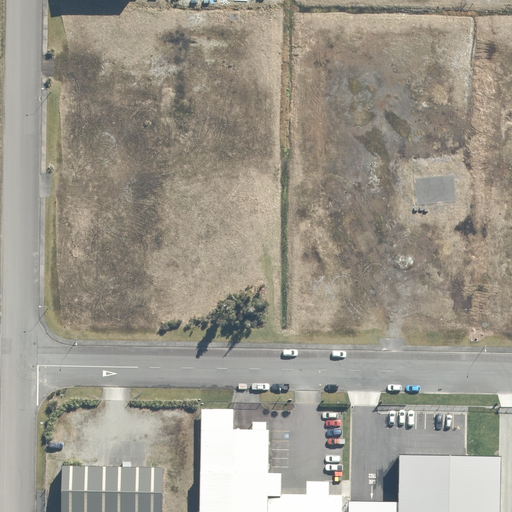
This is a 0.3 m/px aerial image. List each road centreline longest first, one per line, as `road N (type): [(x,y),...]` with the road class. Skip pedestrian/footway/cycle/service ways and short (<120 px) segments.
road 1 (unclassified): [(511,374),(18,365)]
road 2 (unclassified): [(18,365),(23,0)]
road 3 (unclassified): [(16,511),(18,365)]
